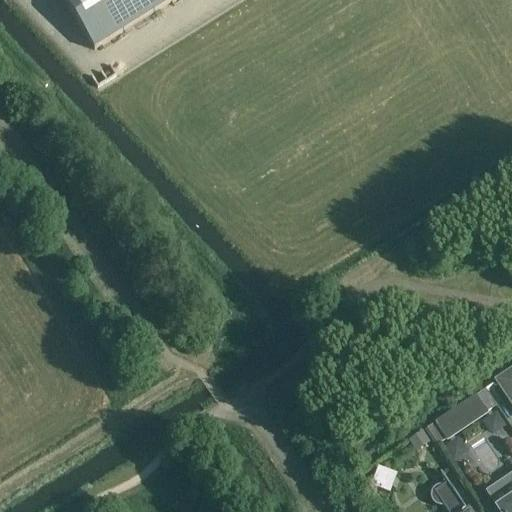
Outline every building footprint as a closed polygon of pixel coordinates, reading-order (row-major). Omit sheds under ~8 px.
[(61,0),(94,51),(175,0),(61,0)] [(511,372),(497,383),(511,405),(511,372)] [(488,416),(475,398),(435,425),(445,442),(447,444),(488,416)] [(434,425),(427,430),(438,447),(445,442),(435,425),(434,425)] [(409,442),(415,451),(428,443),(422,434),(418,436),(409,442)] [(394,493),(401,474),(382,466),(374,485),(394,493)] [(511,511),(511,477),(487,495),(498,510),(497,511),(511,511)] [(464,511),(463,510),(465,508),(448,485),(445,487),(444,487),(443,487),(442,486),(441,486),(440,486),(439,486),(438,487),(437,487),(436,487),(435,488),(434,488),(434,489),(433,489),(433,490),(432,490),(432,491),(431,491),(431,492),(431,493),(430,493),(430,494),(430,495),(430,496),(430,497),(430,498),(430,499),(430,500),(430,501),(431,501),(431,502),(432,503),(432,504),(433,504),(433,505),(434,505),(434,506),(435,506),(436,506),(436,507),(437,507),(438,507),(439,507),(440,507),(441,507),(444,511),(464,511)]
